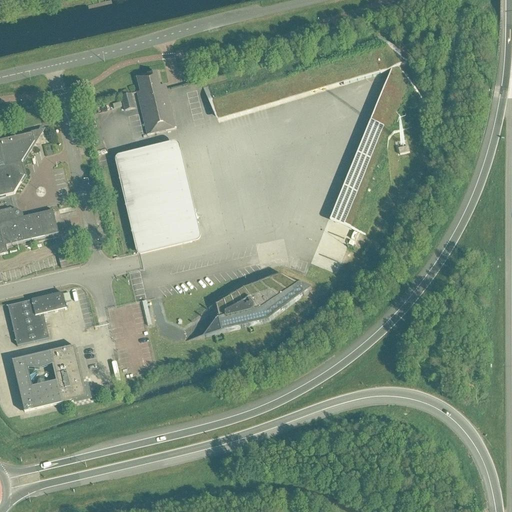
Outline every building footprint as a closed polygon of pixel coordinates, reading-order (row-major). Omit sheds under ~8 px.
[(407,67),(375,36),(207,87),(212,104),(338,66),(344,86),(392,72),(383,94),(402,102),(350,229),(365,236),(391,187),(388,151),(388,142),(394,135),(413,128),(422,100),(397,69),(407,67)] [(137,80),(141,93),(138,94),(148,136),(175,129),(165,87),(160,88),(157,75),(144,78),(143,77),(141,78),(140,79),(137,80)] [(121,98),(122,101),(125,113),(136,111),(132,96),(121,98)] [(0,257),(8,255),(7,248),(59,236),(54,213),(24,220),(19,221),(13,217),(12,211),(0,213),(0,199),(14,196),(25,178),(22,165),(35,144),(33,136),(0,143),(0,257)] [(184,143),(119,156),(139,255),(203,243),(184,143)] [(406,149),(396,151),(398,157),(408,155),(406,149)] [(59,259),(61,270),(80,265),(79,260),(80,259),(75,240),(70,242),(73,255),(59,259)] [(216,308),(220,325),(221,325),(223,334),(185,343),(265,325),(267,325),(268,324),(269,324),(270,323),(309,293),(300,288),(281,278),(244,291),(216,308)] [(8,308),(18,348),(50,341),(44,317),(67,311),(63,295),(8,308)] [(88,401),(76,349),(13,364),(25,415),(88,401)]
